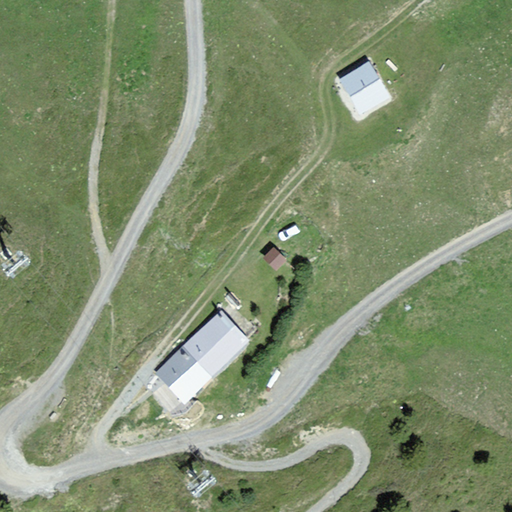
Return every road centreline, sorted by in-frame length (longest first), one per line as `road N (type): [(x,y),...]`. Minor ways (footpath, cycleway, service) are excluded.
road 1 (track): [(0,454),(18,476),(39,479),(235,434),(366,307),(511,217)]
road 2 (track): [(70,472),(324,144),(321,89),(339,55),(414,0)]
road 3 (track): [(193,0),(197,85),(185,137),(54,373),(0,435)]
